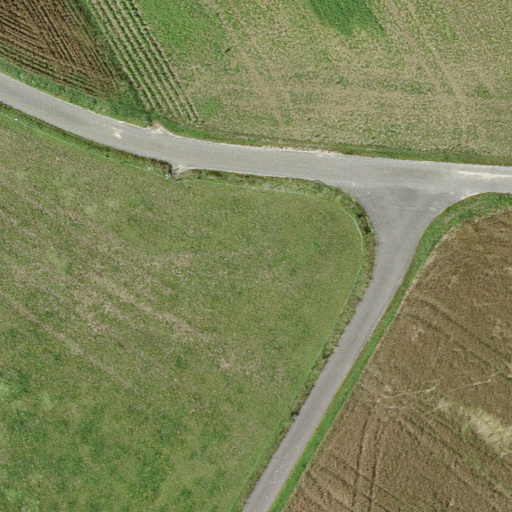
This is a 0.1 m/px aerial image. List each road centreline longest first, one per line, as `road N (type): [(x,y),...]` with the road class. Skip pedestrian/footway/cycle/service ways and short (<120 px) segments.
road 1 (unclassified): [(0,84),(141,145),(212,161),(381,182),(511,186)]
road 2 (track): [(263,511),(394,293),(423,223),(427,182)]
